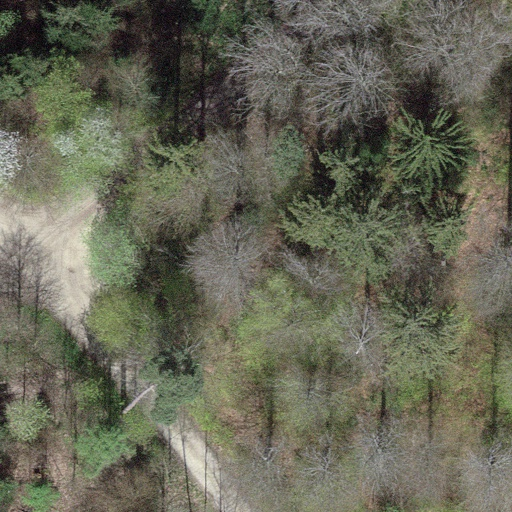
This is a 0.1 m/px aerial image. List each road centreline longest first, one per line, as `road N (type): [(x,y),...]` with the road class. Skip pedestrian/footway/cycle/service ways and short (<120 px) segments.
road 1 (track): [(0,275),(340,0)]
road 2 (track): [(0,216),(238,511)]
